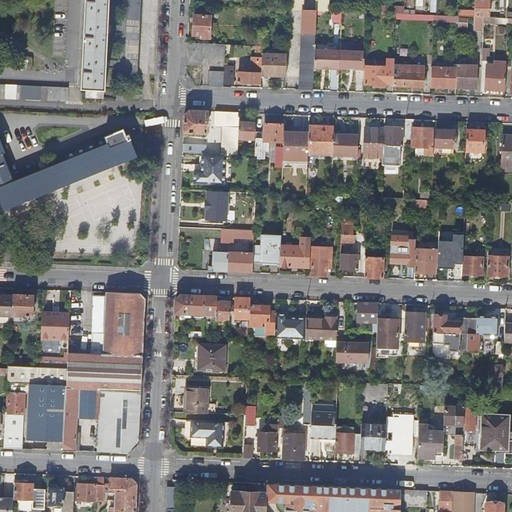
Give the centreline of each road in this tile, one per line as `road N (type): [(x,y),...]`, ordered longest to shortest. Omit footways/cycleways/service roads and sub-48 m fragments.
road 1 (residential): [(511,481),(152,466)]
road 2 (residential): [(161,281),(511,296)]
road 3 (residential): [(169,96),(511,111)]
road 4 (residential): [(152,466),(161,281)]
road 5 (residential): [(161,281),(169,96)]
road 6 (residential): [(161,281),(0,278)]
road 7 (residential): [(152,466),(0,460)]
